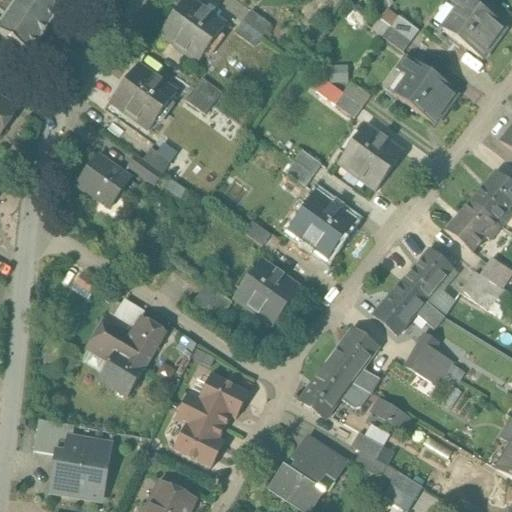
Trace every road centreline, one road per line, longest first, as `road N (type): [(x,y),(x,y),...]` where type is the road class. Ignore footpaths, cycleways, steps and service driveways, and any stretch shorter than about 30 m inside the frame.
road 1 (residential): [(511,86),(281,378)]
road 2 (residential): [(281,378),(30,219)]
road 3 (residential): [(30,219),(0,490)]
road 4 (residential): [(133,0),(45,130),(30,219)]
road 5 (residential): [(281,378),(213,511)]
